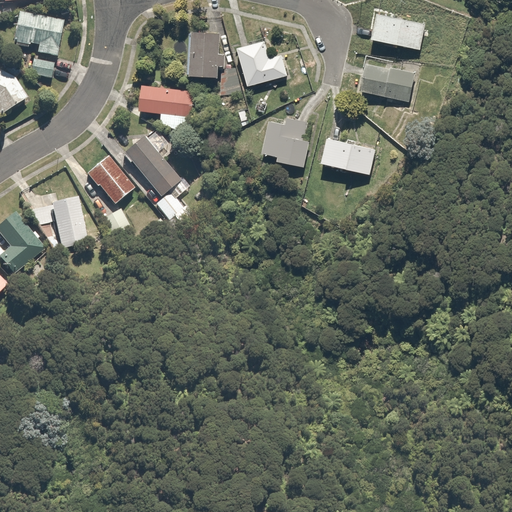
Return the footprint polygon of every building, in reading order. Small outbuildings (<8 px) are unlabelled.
[(62,27),(15,20),(10,53),(25,55),(25,52),(34,52),(33,60),(52,62),(53,51),(57,52),(62,27)] [(419,29),(369,20),(363,51),(413,61),(419,29)] [(218,41),(190,39),(187,83),(214,85),(215,74),(221,74),(222,61),(217,61),(218,41)] [(261,47),(229,55),(239,95),(283,84),(277,60),(265,64),(261,47)] [(55,64),(34,62),(33,75),(53,77),(55,64)] [(355,68),(349,101),(399,109),(406,76),(355,68)] [(12,85),(0,78),(0,118),(23,106),(12,85)] [(182,98),(132,94),(130,120),(149,122),(148,134),(178,137),(182,98)] [(295,132),(260,126),(257,139),(259,139),(257,150),(254,149),(251,163),(267,166),(265,173),(291,178),(298,151),(290,149),(295,132)] [(146,140),(112,163),(144,209),(166,193),(144,162),(156,154),(146,140)] [(364,157),(314,148),(306,175),(358,185),(364,157)] [(121,200),(99,167),(73,184),(83,198),(86,196),(98,215),(121,200)] [(71,206),(45,209),(46,259),(72,253),(71,206)] [(131,225),(121,210),(105,220),(114,235),(131,225)] [(35,220),(18,220),(26,235),(35,235),(35,220)] [(101,223),(83,233),(92,249),(110,238),(101,223)] [(0,256),(0,282),(2,286),(31,260),(8,224),(0,230),(0,255),(1,256),(0,256)]
